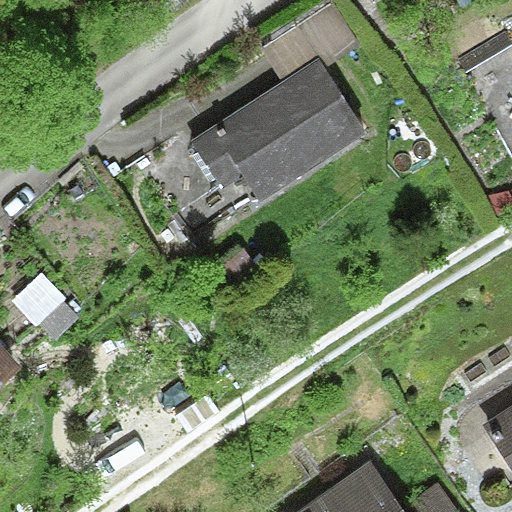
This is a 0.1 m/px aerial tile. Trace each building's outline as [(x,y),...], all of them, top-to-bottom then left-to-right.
[(316,66),(190,148),(217,189),(238,175),(255,201),(360,133),(316,66)] [(48,337),(69,318),(58,306),(37,326),(48,337)] [(0,383),(11,373),(0,362),(0,383)] [(511,419),(485,437),(511,477),(511,419)] [(391,511),(365,475),(311,511),(391,511)] [(408,511),(446,511),(432,491),(406,509),(408,511)]
